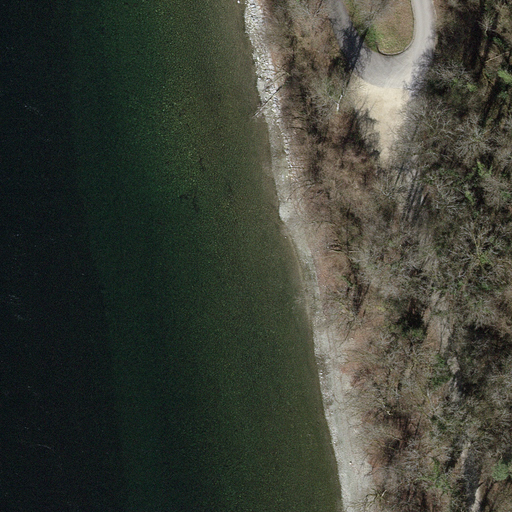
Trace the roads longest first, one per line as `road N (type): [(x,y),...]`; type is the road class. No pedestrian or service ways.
road 1 (track): [(476,511),(422,224)]
road 2 (track): [(422,224),(410,169),(417,63)]
road 3 (track): [(417,63),(394,71),(370,63),(335,0)]
